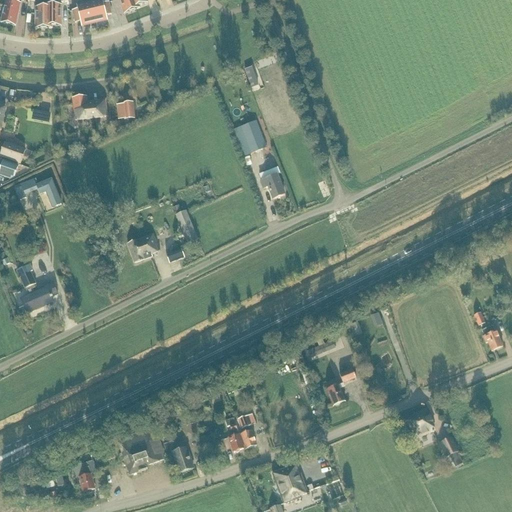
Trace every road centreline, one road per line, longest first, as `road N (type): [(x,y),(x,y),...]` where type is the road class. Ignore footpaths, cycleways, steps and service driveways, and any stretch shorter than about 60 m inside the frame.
road 1 (primary): [(7,456),(511,204)]
road 2 (unclassified): [(97,511),(237,470),(511,362)]
road 3 (unclassified): [(0,368),(341,202)]
road 4 (residential): [(208,0),(80,47),(0,43)]
road 5 (unclassified): [(341,202),(266,0)]
road 6 (unclassified): [(341,202),(511,120)]
